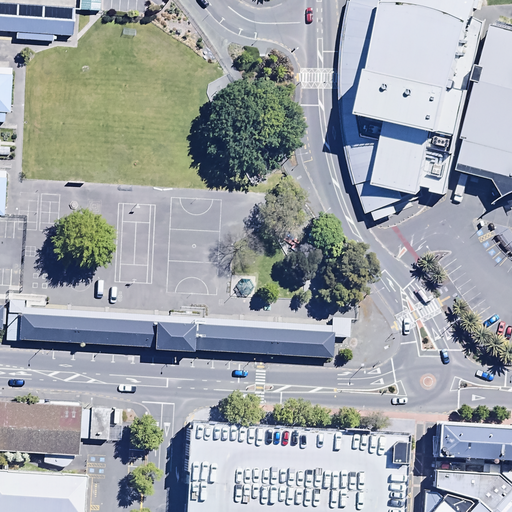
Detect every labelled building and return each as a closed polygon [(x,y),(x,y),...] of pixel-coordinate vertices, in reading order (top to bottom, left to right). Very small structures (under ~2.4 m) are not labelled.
[(100,0),(79,0),(79,9),(100,10),(100,0)] [(354,171),(366,213),(371,211),(375,220),(412,206),(410,201),(422,196),(420,192),(422,185),(431,187),(431,191),(446,194),(483,22),(471,17),(474,7),(475,0),(349,0),(342,46),(339,87),(344,134),(354,171)] [(484,0),(482,0),(480,11),(508,19),(511,7),(484,0)] [(74,9),(0,4),(0,37),(72,42),(74,9)] [(511,19),(496,16),(458,159),(511,172),(511,19)] [(13,66),(0,65),(0,122),(10,123),(13,66)] [(333,335),(18,318),(16,345),(332,362),(333,335)] [(78,402),(0,396),(0,448),(75,454),(78,402)] [(89,414),(88,443),(108,444),(109,415),(105,415),(105,409),(95,408),(95,414),(89,414)] [(257,425),(190,420),(183,511),(403,511),(409,435),(257,425)] [(511,429),(439,424),(436,458),(511,463),(511,429)] [(469,511),(511,511),(511,489),(492,471),(435,463),(433,483),(472,492),(480,500),(469,511)] [(89,511),(91,474),(0,469),(0,511),(89,511)] [(458,511),(438,494),(423,490),(422,511),(458,511)]
